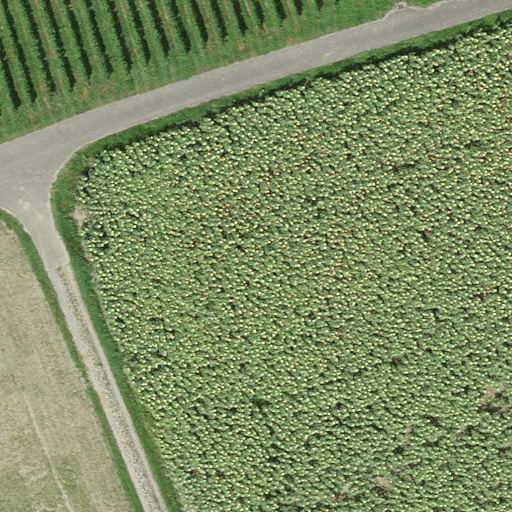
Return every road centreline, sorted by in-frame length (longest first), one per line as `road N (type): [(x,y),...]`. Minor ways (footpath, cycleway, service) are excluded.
road 1 (track): [(485,0),(87,126),(0,162)]
road 2 (track): [(11,157),(159,511)]
